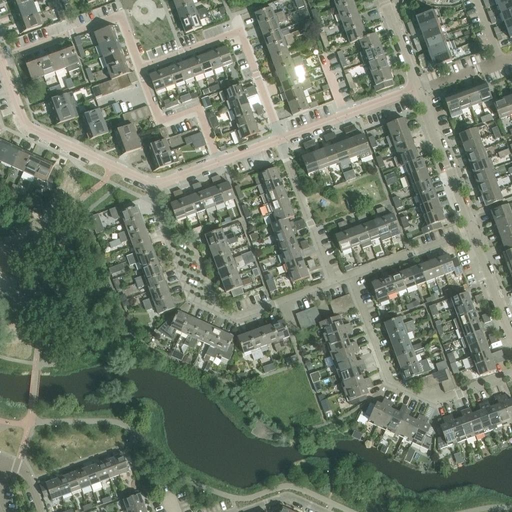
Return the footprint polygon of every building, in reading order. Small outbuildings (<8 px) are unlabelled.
[(12,0),(16,9),(34,3),(32,0),(12,0)] [(172,0),(177,11),(193,5),(191,0),(172,0)] [(332,0),(337,10),(353,4),(351,0),(332,0)] [(511,1),(498,6),(501,14),(511,10),(511,1)] [(38,14),(34,3),(16,9),(20,21),(38,14)] [(341,22),(357,15),(353,4),(337,10),(341,22)] [(196,11),(193,5),(177,11),(181,22),(207,13),(205,8),(196,11)] [(255,14),(260,26),(285,16),(284,12),(274,15),(271,8),(255,14)] [(412,9),(419,27),(441,19),(437,10),(433,12),(432,9),(412,9)] [(511,10),(501,14),(504,22),(511,19),(511,10)] [(207,13),(181,22),(186,34),(202,28),(199,21),(209,17),(207,13)] [(38,14),(20,21),(25,33),(42,26),(38,14)] [(357,15),(341,22),(345,33),(362,27),(357,15)] [(260,26),(264,37),(280,31),(277,25),(287,21),(285,16),(260,26)] [(444,27),(441,19),(419,27),(422,35),(444,27)] [(362,27),(345,33),(349,45),(359,41),(366,38),(362,27)] [(422,35),(425,43),(447,35),(444,27),(422,35)] [(99,46),(116,40),(112,28),(94,34),(99,46)] [(268,48),(293,39),(292,34),(282,37),(280,31),(264,37),(268,48)] [(363,52),(380,46),(375,35),(366,38),(359,41),(363,52)] [(425,43),(428,51),(449,43),(447,35),(425,43)] [(268,48),(272,59),(288,53),(286,47),(295,44),(293,39),(268,48)] [(103,58),(121,51),(116,40),(99,46),(103,58)] [(477,42),(471,44),(475,54),(480,52),(477,42)] [(428,51),(431,59),(452,51),(449,43),(428,51)] [(61,51),(67,68),(69,73),(80,69),(72,46),(61,51)] [(367,63),(384,57),(380,46),(363,52),(367,63)] [(227,48),(217,52),(223,68),(233,64),(227,48)] [(49,55),(55,73),(67,68),(61,51),(49,55)] [(107,69),(125,63),(121,51),(103,58),(107,69)] [(452,51),(431,59),(434,68),(456,60),(452,51)] [(207,55),(213,71),(223,68),(217,52),(207,55)] [(276,71),(302,61),(300,57),(290,60),(288,53),(272,59),(276,71)] [(38,59),(44,77),(55,73),(49,55),(38,59)] [(207,55),(198,59),(204,75),(213,71),(207,55)] [(371,74),(388,68),(384,57),(367,63),(371,74)] [(44,77),(38,59),(26,64),(32,81),(44,77)] [(188,62),(194,78),(204,75),(198,59),(188,62)] [(276,71),(280,82),(296,76),(294,70),(304,66),(302,61),(276,71)] [(188,62),(179,66),(185,82),(194,78),(188,62)] [(128,75),(129,75),(125,63),(107,69),(112,81),(116,80),(121,78),(128,75)] [(169,69),(175,85),(185,82),(179,66),(169,69)] [(388,68),(371,74),(376,87),(374,88),(376,93),(394,87),(392,81),(388,68)] [(169,69),(160,73),(166,89),(175,85),(169,69)] [(134,73),(129,75),(128,75),(131,85),(138,83),(134,73)] [(155,93),(166,89),(160,73),(149,77),(155,93)] [(132,87),(131,85),(128,75),(121,78),(126,89),(132,87)] [(284,93),(310,84),(308,79),(299,82),(296,76),(280,82),(284,93)] [(121,78),(116,80),(120,91),(126,89),(121,78)] [(114,93),(120,91),(116,80),(112,81),(110,82),(114,93)] [(108,95),(114,93),(110,82),(104,84),(108,95)] [(486,83),(475,87),(481,104),(492,100),(486,83)] [(104,84),(98,86),(102,98),(108,95),(104,84)] [(284,93),(288,105),(305,98),(302,92),(312,89),(310,84),(284,93)] [(223,103),(228,101),(244,95),(241,85),(219,93),(223,103)] [(96,100),(102,98),(98,86),(91,89),(96,100)] [(464,91),(471,108),(481,104),(475,87),(464,91)] [(464,91),(454,94),(461,112),(471,108),(464,91)] [(462,115),(461,112),(454,94),(444,98),(451,119),(462,115)] [(54,113),(71,107),(67,95),(49,101),(54,113)] [(231,111),(248,105),(244,95),(228,101),(231,111)] [(307,105),(305,98),(288,105),(293,116),(318,107),(316,102),(307,105)] [(499,120),(510,116),(504,99),(493,103),(499,120)] [(235,121),(251,114),(248,105),(231,111),(235,121)] [(71,107),(54,113),(58,125),(75,119),(71,107)] [(147,107),(141,109),(146,121),(152,118),(147,107)] [(135,111),(139,123),(146,121),(141,109),(135,111)] [(82,116),(86,128),(104,122),(99,110),(82,116)] [(135,111),(129,114),(133,125),(139,123),(135,111)] [(126,128),(133,125),(129,114),(122,116),(126,128)] [(239,130),(255,124),(251,114),(235,121),(239,130)] [(211,119),(213,127),(220,125),(217,117),(211,119)] [(390,136),(408,130),(404,119),(386,126),(390,136)] [(104,122),(86,128),(91,141),(108,134),(104,122)] [(259,134),(255,124),(239,130),(234,132),(239,145),(247,142),(246,139),(259,134)] [(133,125),(126,128),(115,132),(119,144),(137,137),(133,125)] [(165,128),(158,130),(163,142),(165,141),(169,139),(165,128)] [(459,136),(463,147),(480,140),(476,129),(459,136)] [(393,146),(411,139),(408,130),(390,136),(393,146)] [(191,138),(193,144),(204,140),(202,133),(191,138)] [(364,135),(353,139),(360,156),(361,160),(372,157),(364,135)] [(137,137),(119,144),(123,156),(141,149),(137,137)] [(343,143),(349,160),(360,156),(353,139),(343,143)] [(397,156),(415,150),(411,139),(393,146),(397,156)] [(0,161),(2,163),(10,145),(0,140),(0,161)] [(204,140),(193,144),(195,150),(206,146),(204,140)] [(463,147),(467,157),(484,150),(480,140),(463,147)] [(148,147),(152,159),(170,152),(165,141),(163,142),(148,147)] [(333,147),(339,164),(349,160),(343,143),(333,147)] [(2,163),(13,168),(21,150),(10,145),(2,163)] [(323,150),(329,168),(339,164),(333,147),(323,150)] [(13,168),(24,173),(32,156),(21,150),(13,168)] [(312,154),(319,171),(329,168),(323,150),(312,154)] [(419,160),(415,150),(397,156),(393,158),(397,169),(404,166),(419,160)] [(467,157),(470,167),(488,160),(484,150),(467,157)] [(174,164),(170,152),(152,159),(156,171),(174,164)] [(308,175),(319,171),(312,154),(302,158),(308,175)] [(24,173),(35,178),(43,161),(32,156),(24,173)] [(408,176),(426,169),(422,159),(419,160),(404,166),(408,176)] [(470,167),(474,176),(491,170),(494,169),(491,159),(488,160),(470,167)] [(43,161),(35,178),(46,183),(48,180),(53,183),(59,172),(53,169),(54,166),(43,161)] [(254,177),(258,186),(280,178),(276,169),(254,177)] [(412,186),(430,180),(426,169),(408,176),(404,178),(407,188),(412,186)] [(474,176),(478,186),(495,180),(491,170),(474,176)] [(261,196),(283,188),(280,178),(258,186),(261,196)] [(416,196),(433,190),(430,180),(412,186),(416,196)] [(478,186),(482,196),(499,190),(495,180),(478,186)] [(229,183),(219,187),(225,203),(235,199),(229,183)] [(209,191),(215,207),(225,203),(219,187),(209,191)] [(265,206),(287,198),(283,188),(261,196),(265,206)] [(419,207),(437,200),(433,190),(416,196),(419,207)] [(503,201),(499,190),(482,196),(486,207),(503,201)] [(200,194),(206,210),(215,207),(209,191),(200,194)] [(190,198),(196,214),(206,210),(200,194),(190,198)] [(181,201),(187,217),(196,214),(190,198),(181,201)] [(269,216),(291,208),(287,198),(265,206),(269,216)] [(423,217),(441,210),(437,200),(419,207),(423,217)] [(187,217),(181,201),(171,205),(177,221),(187,217)] [(495,223),(511,216),(511,207),(511,205),(491,212),(495,223)] [(122,218),(123,218),(125,225),(141,219),(137,207),(124,212),(122,206),(109,211),(112,218),(116,221),(122,218)] [(287,220),(288,220),(294,217),(291,208),(269,216),(272,225),(278,223),(287,220)] [(423,228),(425,234),(441,228),(439,223),(445,221),(441,210),(423,217),(426,224),(424,225),(423,228)] [(393,215),(383,219),(389,235),(399,231),(393,215)] [(495,223),(498,233),(511,227),(511,216),(495,223)] [(141,219),(125,225),(127,231),(118,235),(120,240),(146,230),(141,219)] [(374,222),(380,238),(389,235),(383,219),(374,222)] [(302,221),(289,225),(288,220),(287,220),(278,223),(272,225),(271,225),(275,235),(304,224),(302,221)] [(364,226),(370,242),(380,238),(374,222),(364,226)] [(278,245),(294,239),(293,233),(305,229),(304,224),(275,235),(278,245)] [(370,242),(364,226),(355,229),(361,246),(362,249),(372,246),(370,242)] [(511,227),(498,233),(502,243),(511,239),(511,227)] [(345,233),(351,249),(361,246),(355,229),(345,233)] [(146,230),(120,240),(122,245),(131,241),(133,248),(150,242),(146,230)] [(205,236),(210,248),(236,239),(234,233),(224,237),(222,230),(205,236)] [(341,253),(351,249),(345,233),(335,237),(341,253)] [(214,259),(230,253),(228,246),(237,243),(236,239),(210,248),(214,259)] [(282,254),(298,248),(294,239),(278,245),(282,254)] [(511,239),(502,243),(506,253),(511,251),(511,239)] [(150,242),(133,248),(136,254),(126,257),(128,262),(154,253),(150,242)] [(285,264),(302,258),(298,248),(282,254),(285,264)] [(511,251),(506,253),(503,254),(507,265),(511,262),(511,251)] [(154,253),(128,262),(130,267),(139,264),(142,270),(158,264),(154,253)] [(218,270),(244,261),(242,256),(233,259),(230,253),(214,259),(218,270)] [(457,258),(451,261),(449,255),(439,259),(445,276),(455,272),(456,277),(463,274),(457,258)] [(289,274),(305,268),(302,258),(285,264),(289,274)] [(445,276),(439,259),(430,263),(436,279),(445,276)] [(222,282),(239,276),(236,269),(246,265),(244,261),(218,270),(222,282)] [(110,269),(112,275),(126,269),(123,263),(110,269)] [(436,279),(430,263),(420,266),(426,283),(436,279)] [(158,264),(142,270),(144,276),(135,280),(137,285),(162,275),(158,264)] [(426,283),(420,266),(411,270),(417,286),(426,283)] [(305,268),(289,274),(293,284),(309,278),(305,268)] [(417,286),(411,270),(401,273),(407,290),(417,286)] [(407,290),(401,273),(392,277),(398,294),(407,290)] [(162,275),(137,285),(138,290),(148,286),(150,292),(166,286),(162,275)] [(239,276),(222,282),(226,294),(243,287),(252,284),(250,279),(241,282),(239,276)] [(398,294),(392,277),(382,281),(388,297),(398,294)] [(390,301),(388,297),(382,281),(372,284),(378,301),(379,301),(380,304),(390,301)] [(166,286),(150,292),(152,299),(143,303),(145,307),(170,298),(166,286)] [(451,299),(455,309),(471,303),(468,293),(451,299)] [(350,295),(339,299),(341,304),(352,300),(350,295)] [(170,298),(145,307),(146,312),(156,309),(158,316),(175,310),(170,298)] [(331,308),(341,304),(339,299),(329,303),(331,308)] [(343,309),(353,305),(352,300),(341,304),(343,309)] [(409,309),(421,306),(419,301),(407,305),(409,309)] [(458,319),(475,313),(471,303),(455,309),(458,319)] [(341,304),(331,308),(333,313),(343,309),(341,304)] [(355,310),(353,305),(343,309),(345,314),(355,310)] [(316,307),(306,311),(308,316),(318,313),(316,307)] [(343,309),(333,313),(335,318),(339,316),(345,314),(343,309)] [(296,315),(297,320),(308,316),(306,311),(296,315)] [(176,330),(182,333),(189,317),(178,312),(174,321),(171,320),(171,319),(157,331),(158,332),(159,331),(163,334),(167,337),(172,339),(176,330)] [(320,318),(318,313),(308,316),(310,321),(320,318)] [(462,328),(478,322),(475,313),(458,319),(462,328)] [(310,321),(308,316),(297,320),(299,325),(310,321)] [(319,324),(324,339),(351,329),(349,324),(343,327),(339,316),(335,318),(322,323),(319,324)] [(189,347),(200,322),(189,317),(182,333),(188,336),(182,349),(187,351),(189,347)] [(320,318),(310,321),(312,327),(319,324),(322,323),(320,318)] [(384,324),(388,336),(414,326),(412,321),(403,325),(401,318),(384,324)] [(283,321),(272,326),(281,351),(286,349),(283,340),(290,338),(283,321)] [(312,327),(310,321),(299,325),(301,330),(312,327)] [(200,322),(189,347),(194,350),(198,340),(204,343),(211,328),(200,322)] [(465,338),(482,332),(478,322),(462,328),(465,338)] [(276,353),(281,351),(272,326),(260,330),(267,346),(273,344),(276,353)] [(393,347),(409,341),(407,334),(416,331),(414,326),(388,336),(393,347)] [(211,328),(204,343),(210,346),(206,355),(211,357),(222,332),(211,328)] [(328,348),(348,340),(347,336),(352,334),(351,329),(324,339),(328,348)] [(260,330),(249,334),(259,360),(264,358),(260,349),(267,346),(260,330)] [(222,332),(211,357),(215,360),(217,356),(229,362),(233,354),(233,345),(232,345),(230,344),(233,338),(222,332)] [(469,348),(485,342),(482,332),(465,338),(469,348)] [(259,360),(249,334),(238,338),(244,355),(251,352),(254,362),(259,360)] [(331,357),(357,347),(355,342),(350,345),(348,340),(328,348),(331,357)] [(397,358),(423,349),(421,344),(411,347),(409,341),(393,347),(397,358)] [(472,357),(489,351),(485,342),(469,348),(472,357)] [(334,366),(355,358),(353,354),(359,352),(357,347),(331,357),(334,366)] [(401,370),(418,364),(415,357),(424,353),(423,349),(397,358),(401,370)] [(497,364),(506,361),(503,350),(493,353),(497,364)] [(175,351),(173,356),(182,360),(184,355),(175,351)] [(476,367),(492,361),(489,351),(472,357),(476,367)] [(454,352),(447,354),(454,374),(460,372),(454,352)] [(338,375),(364,365),(362,360),(356,362),(355,358),(334,366),(338,375)] [(496,371),(492,361),(476,367),(480,377),(496,371)] [(418,364),(401,370),(405,381),(422,375),(431,371),(429,366),(420,370),(418,364)] [(341,384),(361,376),(360,372),(365,370),(364,365),(338,375),(341,384)] [(421,391),(441,384),(441,383),(447,381),(445,377),(443,371),(417,381),(421,391)] [(344,393),(371,383),(369,379),(363,381),(361,376),(341,384),(344,393)] [(453,385),(450,376),(445,377),(447,381),(441,383),(441,384),(443,389),(453,385)] [(348,402),(368,395),(366,390),(372,388),(371,383),(344,393),(348,402)] [(453,385),(443,389),(445,394),(455,390),(453,385)] [(501,398),(511,424),(511,423),(511,400),(508,402),(506,396),(501,398)] [(511,424),(501,398),(497,400),(499,405),(495,407),(502,427),(511,424)] [(368,423),(377,427),(389,402),(384,400),(382,405),(377,403),(368,423)] [(385,431),(395,411),(391,409),(393,404),(389,402),(377,427),(385,431)] [(502,427),(495,407),(490,409),(488,403),(483,405),(493,431),(495,432),(497,433),(500,432),(502,429),(502,427)] [(493,431),(483,405),(479,406),(481,412),(476,414),(484,434),(493,431)] [(394,435),(406,410),(402,408),(399,413),(395,411),(385,431),(394,435)] [(484,434),(476,414),(472,415),(470,409),(465,411),(475,437),(484,434)] [(403,439),(412,419),(408,417),(411,412),(406,410),(394,435),(403,439)] [(475,437),(465,411),(461,413),(463,419),(458,420),(466,441),(475,437)] [(412,443),(424,418),(419,416),(416,421),(412,419),(403,439),(412,443)] [(466,441),(458,420),(454,422),(452,416),(447,418),(457,444),(466,441)] [(424,418),(412,443),(430,452),(431,440),(426,437),(430,427),(426,425),(428,420),(424,418)] [(438,451),(448,447),(457,444),(447,418),(443,419),(445,425),(440,427),(444,437),(438,439),(438,451)] [(123,455),(113,459),(119,476),(129,472),(123,455)] [(110,479),(119,476),(113,459),(103,463),(110,479)] [(103,463),(94,466),(100,483),(110,479),(103,463)] [(100,483),(94,466),(84,470),(90,487),(100,483)] [(84,470),(75,473),(81,490),(90,487),(84,470)] [(81,490),(75,473),(65,477),(71,494),(81,490)] [(65,477),(55,480),(62,497),(71,494),(65,477)] [(62,497),(55,480),(46,484),(40,486),(44,498),(50,496),(52,501),(62,497)] [(127,511),(144,504),(140,494),(123,501),(127,511)]
